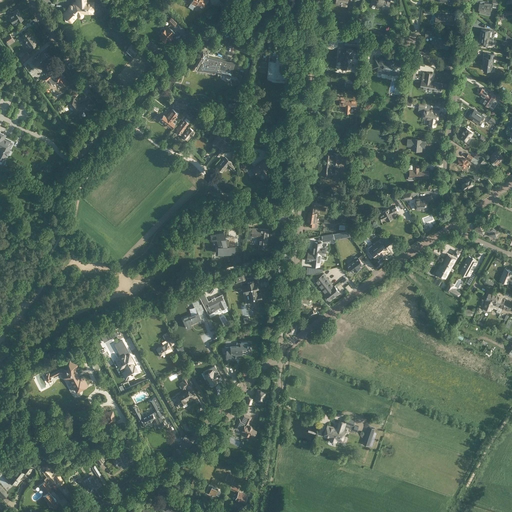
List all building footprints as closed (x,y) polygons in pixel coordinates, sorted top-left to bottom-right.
[(68,7),(62,14),(64,21),(72,23),(76,19),(75,18),(77,17),(77,16),(78,17),(79,17),(80,18),(81,17),(82,17),(83,16),(84,14),(84,13),(88,13),(88,14),(94,14),(94,12),(95,12),(96,11),(97,11),(97,10),(98,9),(98,8),(98,7),(98,6),(98,5),(97,4),(96,4),(94,2),(94,0),(89,1),(88,0),(75,0),(75,1),(73,1),(70,3),(70,4),(69,4),(69,5),(68,5),(68,6),(68,7)] [(376,0),(377,0),(376,4),(381,5),(380,7),(388,9),(389,0),(376,0)] [(490,11),(491,4),(485,4),(485,5),(479,4),(478,10),(484,10),(483,12),(484,13),(485,14),(486,14),(487,13),(487,12),(487,11),(490,11)] [(10,13),(11,15),(9,16),(10,18),(10,20),(11,22),(12,22),(13,23),(17,20),(17,22),(23,19),(17,9),(10,13)] [(435,23),(452,24),(453,16),(436,14),(435,23)] [(176,23),(171,18),(167,21),(170,24),(173,27),(176,23)] [(160,30),(161,31),(161,32),(162,33),(159,36),(161,39),(160,40),(163,44),(165,42),(174,33),(170,29),(173,27),(170,24),(165,30),(164,29),(164,28),(162,28),(161,28),(161,29),(160,30)] [(479,35),(491,37),(493,37),(494,33),(490,32),(490,30),(481,29),(480,31),(480,32),(479,35)] [(36,44),(35,42),(36,42),(33,37),(30,33),(29,34),(28,31),(20,37),(29,49),(36,44)] [(434,36),(434,33),(425,32),(425,36),(433,37),(432,43),(435,44),(434,46),(449,49),(450,42),(445,41),(445,37),(434,36)] [(491,37),(479,35),(479,38),(480,38),(479,41),(480,42),(480,43),(483,43),(483,45),(488,45),(493,45),(494,41),(493,41),(493,38),(491,37)] [(158,47),(151,41),(146,45),(154,52),(158,47)] [(128,48),(132,52),(136,48),(131,44),(128,48)] [(344,50),(339,50),(338,58),(342,58),(341,69),(346,70),(349,49),(353,50),(353,51),(357,51),(357,47),(344,46),(344,49),(344,50)] [(23,51),(19,55),(24,61),(30,55),(27,51),(25,53),(23,51)] [(44,53),(43,51),(42,52),(40,54),(40,53),(34,58),(35,58),(32,61),(38,67),(41,65),(41,66),(47,62),(46,61),(49,58),(47,57),(47,56),(45,53),(44,53)] [(230,77),(235,60),(227,60),(204,53),(195,70),(217,72),(230,77)] [(482,63),(492,65),(493,59),(494,59),(495,54),(487,53),(486,56),(484,56),(484,59),(483,60),(482,63)] [(295,80),(296,73),(279,72),(279,65),(283,65),(284,55),(277,54),(276,65),(273,65),(273,62),(268,62),(267,78),(295,80)] [(375,58),(372,68),(378,69),(377,70),(392,74),(391,75),(395,75),(395,74),(399,75),(402,64),(394,62),(394,61),(380,58),(380,59),(375,58)] [(367,82),(370,68),(364,67),(361,81),(367,82)] [(50,80),(55,80),(55,82),(59,82),(62,86),(67,81),(57,70),(52,75),(53,75),(52,76),(49,73),(43,78),(46,81),(49,78),(50,80)] [(424,81),(421,80),(420,88),(440,91),(441,85),(430,83),(432,74),(426,72),(424,81)] [(156,96),(160,90),(156,87),(152,93),(156,96)] [(479,91),(479,92),(478,94),(485,98),(482,102),(489,107),(492,109),(493,109),(497,103),(497,102),(494,100),(496,97),(482,88),(481,89),(480,89),(479,91)] [(16,90),(9,94),(17,105),(23,102),(16,90)] [(357,98),(357,92),(352,92),(352,98),(335,96),(335,100),(340,101),(340,105),(345,106),(345,113),(349,113),(350,107),(356,107),(356,103),(357,100),(357,98)] [(73,98),(68,103),(76,112),(87,110),(90,107),(89,106),(92,103),(88,99),(85,102),(83,101),(81,104),(78,104),(73,98)] [(186,103),(174,99),(173,104),(184,108),(186,103)] [(190,106),(199,111),(201,107),(191,102),(190,106)] [(435,126),(436,120),(437,120),(439,112),(429,110),(429,108),(425,107),(425,109),(424,109),(423,119),(429,120),(428,125),(435,126)] [(160,119),(166,124),(165,125),(168,128),(169,126),(172,128),(177,121),(174,119),(179,113),(172,108),(166,116),(163,115),(160,119)] [(205,118),(209,113),(203,109),(200,114),(203,116),(203,117),(205,118)] [(469,111),(467,115),(467,116),(469,117),(478,123),(480,120),(482,120),(485,116),(482,114),(482,115),(479,113),(479,112),(474,109),(472,113),(470,111),(469,111)] [(492,116),(488,122),(493,125),(497,119),(492,116)] [(184,119),(176,128),(177,129),(175,131),(181,135),(190,123),(189,123),(190,121),(186,118),(184,119)] [(216,127),(208,119),(206,121),(214,130),(214,129),(218,132),(219,129),(216,127)] [(182,136),(188,141),(195,132),(189,127),(182,136)] [(473,133),(466,128),(460,137),(466,142),(473,133)] [(32,129),(27,132),(34,142),(38,140),(32,129)] [(6,150),(10,142),(2,138),(4,134),(0,131),(0,159),(2,161),(4,155),(5,155),(8,150),(6,150)] [(224,151),(229,144),(224,140),(227,137),(225,135),(221,131),(218,135),(212,142),(220,148),(224,151)] [(478,139),(483,142),(486,138),(481,134),(478,139)] [(424,141),(423,141),(423,139),(412,138),(412,139),(407,139),(406,145),(411,146),(411,150),(422,151),(422,147),(424,147),(425,143),(431,144),(431,141),(424,140),(424,141)] [(324,169),(323,169),(322,176),(329,177),(329,175),(328,175),(328,172),(329,172),(330,167),(329,167),(329,161),(333,161),(332,163),(339,164),(340,156),(343,156),(344,150),(347,151),(347,152),(350,152),(350,151),(351,146),(341,144),(340,154),(334,153),(333,157),(330,156),(331,153),(325,152),(325,156),(324,169)] [(224,151),(220,148),(215,153),(219,157),(224,151)] [(489,157),(497,165),(504,157),(497,149),(489,157)] [(224,156),(222,159),(215,166),(222,172),(227,166),(233,171),(234,169),(233,168),(235,165),(231,162),(231,161),(224,156)] [(482,157),(478,160),(479,161),(484,165),(488,162),(482,157)] [(267,179),(272,175),(267,168),(272,165),(267,158),(253,168),(257,175),(262,172),(267,179)] [(473,161),(457,159),(456,167),(472,169),(473,161)] [(412,165),(412,170),(409,170),(409,176),(413,176),(414,177),(428,177),(428,172),(418,172),(418,165),(412,165)] [(462,184),(462,185),(460,186),(462,189),(464,188),(464,189),(473,184),(471,179),(472,179),(478,181),(479,177),(473,175),(472,176),(470,178),(469,177),(465,179),(466,182),(462,184)] [(418,198),(419,205),(417,206),(417,210),(419,209),(419,210),(422,209),(423,210),(424,210),(425,209),(427,208),(427,201),(432,198),(431,195),(426,197),(418,198)] [(383,212),(380,214),(383,220),(386,218),(388,221),(394,218),(392,215),(399,211),(396,206),(389,209),(383,212)] [(308,212),(307,217),(315,218),(316,213),(314,213),(315,207),(311,207),(310,212),(308,212)] [(315,218),(307,217),(307,221),(309,222),(309,226),(314,226),(315,218)] [(486,226),(479,223),(473,230),(483,234),(484,230),(489,232),(488,235),(495,238),(498,230),(487,225),(486,226)] [(259,229),(252,228),(251,236),(258,237),(257,244),(266,245),(267,229),(259,228),(259,229)] [(224,230),(209,234),(211,241),(216,239),(218,246),(217,246),(217,253),(235,254),(235,246),(228,246),(229,240),(226,240),(225,237),(226,237),(224,230)] [(333,233),(335,239),(351,236),(347,231),(333,233)] [(321,235),(322,241),(329,240),(335,239),(333,233),(321,235)] [(313,242),(311,253),(319,253),(324,254),(324,247),(319,246),(320,242),(313,242)] [(389,250),(388,249),(390,249),(386,242),(382,244),(381,242),(377,244),(378,246),(374,249),(378,255),(382,253),(383,254),(389,250)] [(319,253),(311,253),(306,253),(306,260),(311,260),(311,264),(318,264),(319,253)] [(446,279),(457,259),(447,254),(443,261),(444,262),(442,264),(441,265),(436,274),(446,279)] [(463,265),(459,272),(468,276),(468,275),(470,276),(478,262),(476,261),(477,260),(468,255),(465,261),(466,262),(464,265),(463,265)] [(361,266),(365,263),(361,256),(361,257),(360,256),(359,256),(357,257),(356,258),(357,259),(349,264),(351,268),(351,269),(352,270),(353,270),(355,269),(356,270),(362,267),(361,266)] [(500,280),(501,280),(499,284),(505,286),(507,283),(508,283),(509,281),(511,282),(511,277),(511,273),(511,271),(505,268),(500,280)] [(245,280),(243,273),(234,276),(235,282),(245,280)] [(317,278),(320,283),(329,277),(326,273),(317,278)] [(320,283),(323,288),(332,282),(332,281),(329,277),(320,283)] [(491,287),(494,282),(487,279),(484,284),(491,287)] [(242,286),(244,293),(250,292),(253,304),(259,302),(259,300),(262,299),(260,293),(257,294),(255,289),(257,289),(256,284),(254,284),(253,281),(247,283),(248,284),(242,286)] [(323,288),(326,292),(335,286),(332,282),(332,281),(323,288)] [(450,293),(459,297),(461,293),(457,290),(456,290),(453,288),(454,284),(449,282),(445,290),(450,293)] [(325,293),(330,299),(340,291),(335,285),(335,286),(326,292),(325,293)] [(497,287),(496,290),(511,297),(511,295),(511,294),(502,289),(503,287),(500,286),(499,288),(497,287)] [(300,291),(299,299),(311,301),(311,296),(304,295),(305,292),(300,291)] [(489,291),(482,307),(490,310),(492,307),(497,295),(489,291)] [(204,295),(199,297),(204,306),(205,306),(206,308),(209,307),(210,308),(209,308),(210,309),(213,307),(219,304),(220,308),(227,305),(226,303),(226,302),(225,302),(222,297),(223,296),(222,294),(207,302),(204,295)] [(502,297),(497,295),(492,307),(497,309),(502,297)] [(497,309),(496,311),(500,313),(502,308),(508,310),(511,301),(502,297),(497,309)] [(184,318),(182,319),(186,329),(192,326),(191,323),(201,319),(200,316),(205,314),(201,303),(199,304),(197,298),(191,300),(194,307),(195,313),(188,316),(187,316),(183,317),(184,318)] [(311,301),(299,299),(297,306),(302,307),(303,303),(310,304),(311,301)] [(307,313),(310,317),(315,313),(312,309),(307,313)] [(158,353),(160,356),(166,353),(167,353),(172,350),(170,346),(174,344),(176,343),(173,338),(172,338),(169,331),(163,335),(167,342),(156,349),(157,351),(157,352),(158,353)] [(114,345),(115,345),(118,350),(125,346),(122,341),(123,340),(122,340),(114,345)] [(226,359),(235,358),(235,352),(237,351),(238,352),(242,350),(239,345),(235,347),(236,349),(234,350),(230,350),(230,347),(225,347),(226,359)] [(132,373),(137,370),(135,366),(132,361),(133,361),(131,356),(131,355),(129,356),(128,354),(126,355),(125,354),(121,356),(119,357),(121,361),(118,362),(120,365),(119,366),(120,367),(123,365),(126,370),(123,372),(125,375),(124,376),(125,378),(126,378),(127,379),(133,376),(132,373)] [(50,374),(49,372),(43,375),(47,382),(52,380),(51,377),(59,373),(61,374),(61,376),(67,378),(67,379),(67,378),(68,379),(69,380),(70,381),(76,392),(88,386),(83,375),(80,377),(76,370),(78,364),(69,361),(66,370),(61,368),(50,374)] [(212,370),(205,374),(211,384),(218,380),(217,378),(221,376),(219,373),(215,375),(212,370)] [(184,388),(186,391),(175,397),(177,402),(175,403),(178,407),(186,402),(185,400),(193,395),(189,389),(187,387),(191,384),(186,375),(180,379),(182,381),(179,383),(182,390),(184,388)] [(265,391),(256,389),(254,399),(262,401),(265,391)] [(136,415),(142,425),(146,423),(154,418),(157,423),(161,421),(159,417),(162,415),(158,408),(161,406),(156,397),(149,401),(153,407),(150,409),(151,412),(146,414),(146,413),(142,415),(141,412),(136,415)] [(116,421),(113,411),(106,412),(108,423),(116,421)] [(239,418),(237,422),(243,425),(244,425),(241,431),(244,432),(244,434),(245,435),(247,436),(248,436),(253,438),(257,430),(254,429),(254,428),(252,426),(252,425),(250,425),(249,425),(249,424),(248,423),(249,423),(248,422),(249,420),(246,419),(245,419),(244,419),(245,418),(240,416),(239,418)] [(349,423),(350,419),(341,416),(340,420),(339,420),(337,428),(327,425),(324,434),(330,436),(329,438),(333,440),(334,438),(338,439),(342,429),(343,429),(345,422),(349,423)] [(370,446),(375,430),(369,428),(364,444),(370,446)] [(128,446),(133,442),(129,436),(124,439),(128,445),(128,446)] [(129,463),(128,463),(137,457),(132,450),(124,455),(122,452),(115,456),(116,458),(113,460),(116,465),(120,462),(123,467),(129,463)] [(98,465),(105,461),(99,453),(93,457),(98,465)] [(8,479),(16,485),(17,484),(20,480),(20,479),(26,472),(28,473),(32,467),(27,464),(23,470),(18,466),(8,479)] [(92,467),(98,476),(101,474),(95,465),(92,467)] [(238,473),(244,476),(243,479),(246,480),(249,473),(240,469),(238,473)] [(59,483),(60,485),(64,482),(59,474),(59,473),(58,470),(54,472),(57,476),(55,477),(58,481),(56,481),(58,483),(59,483)] [(229,472),(226,480),(230,482),(229,482),(231,483),(231,482),(232,483),(235,475),(229,472)] [(90,491),(99,486),(94,478),(91,475),(83,480),(85,484),(87,487),(86,487),(87,489),(88,489),(90,491)] [(47,491),(51,488),(45,481),(41,484),(47,491)] [(208,494),(215,497),(216,494),(219,496),(221,491),(211,487),(208,494)] [(247,495),(238,491),(235,499),(244,502),(247,495)] [(53,497),(48,492),(43,497),(47,502),(50,506),(51,506),(53,509),(58,504),(56,501),(53,497)] [(168,511),(174,511),(178,505),(165,499),(161,508),(168,511)]
